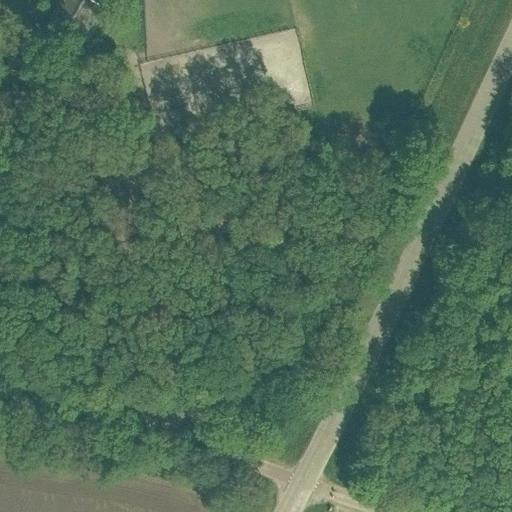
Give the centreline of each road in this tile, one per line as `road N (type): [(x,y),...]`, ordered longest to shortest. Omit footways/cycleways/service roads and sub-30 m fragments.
road 1 (tertiary): [(301,484),(511,41)]
road 2 (unclassified): [(301,484),(0,349)]
